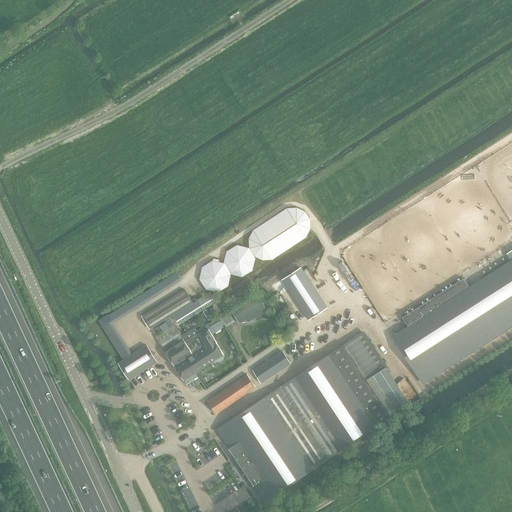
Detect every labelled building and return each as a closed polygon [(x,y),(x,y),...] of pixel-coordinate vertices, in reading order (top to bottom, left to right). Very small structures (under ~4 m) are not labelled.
[(227,285),(230,274),(224,264),(223,264),(219,263),(219,260),(213,259),(213,261),(203,268),(200,279),(207,289),(218,291),(227,285)] [(408,326),(394,335),(424,383),(431,379),(429,375),(511,321),(511,259),(469,287),(464,278),(403,317),(408,326)] [(327,308),(311,285),(303,272),(300,268),(283,280),(309,320),(327,308)] [(361,286),(350,269),(343,273),(354,290),(355,289),(361,286)] [(177,273),(111,315),(114,320),(180,278),(177,273)] [(184,290),(142,316),(151,329),(174,315),(177,320),(214,297),(211,292),(192,303),(184,290)] [(257,296),(232,310),(239,323),(246,319),(248,323),(266,312),(257,296)] [(220,301),(213,305),(217,312),(224,307),(220,301)] [(225,308),(218,312),(221,318),(228,314),(225,308)] [(109,315),(100,321),(124,359),(118,363),(129,380),(157,362),(146,345),(133,353),(109,315)] [(210,328),(209,328),(212,334),(225,327),(222,321),(210,328)] [(170,322),(153,333),(159,342),(184,381),(186,384),(198,377),(195,374),(196,373),(200,379),(204,376),(200,370),(215,361),(216,362),(220,362),(224,360),(225,356),(212,334),(209,328),(210,328),(208,324),(205,326),(207,329),(198,334),(195,329),(182,336),(178,329),(177,330),(174,324),(172,326),(170,322)] [(362,333),(217,430),(233,454),(249,478),(265,501),(265,502),(274,495),(275,495),(392,417),(410,405),(397,385),(393,378),(386,368),(362,333)] [(283,352),(253,372),(260,382),(290,362),(283,352)] [(247,374),(208,401),(216,414),(256,387),(247,374)]
